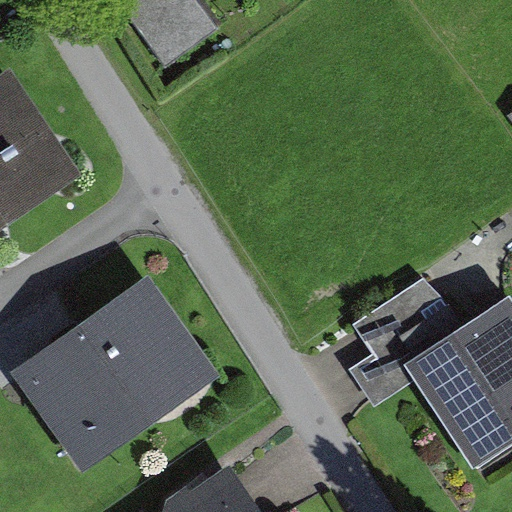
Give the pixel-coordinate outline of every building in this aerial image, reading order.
[(225,27),(205,0),(133,0),(129,3),(174,64),(225,27)] [(0,239),(87,186),(16,72),(0,82),(0,239)] [(149,271),(16,375),(93,472),(225,368),(149,271)] [(511,313),(501,298),(419,354),(491,458),(511,443),(511,313)] [(229,459),(159,511),(270,511),(261,501),(229,459)]
